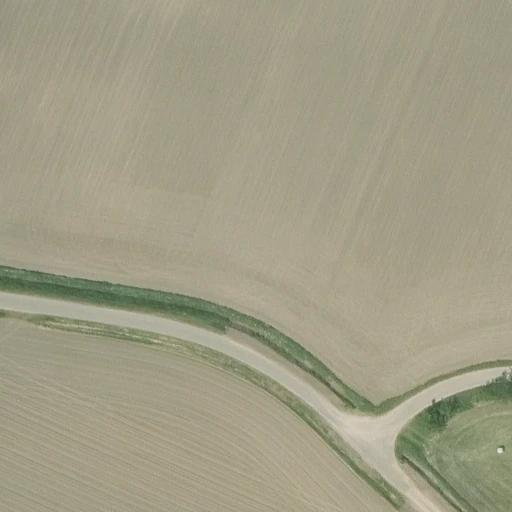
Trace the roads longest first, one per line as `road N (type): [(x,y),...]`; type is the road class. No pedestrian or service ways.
road 1 (unclassified): [(428,511),(280,374),(140,325),(0,304)]
road 2 (unknown): [(355,442),(432,400),(511,387)]
